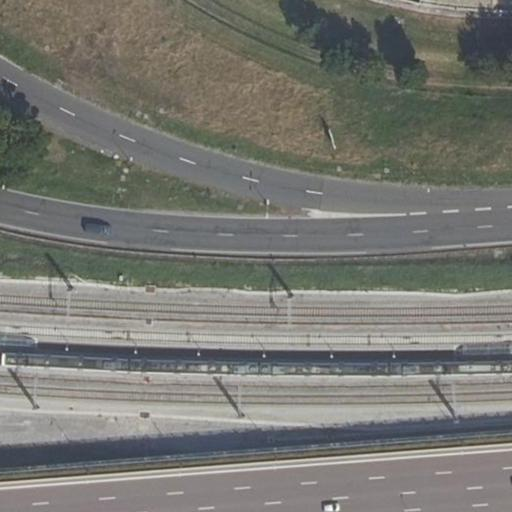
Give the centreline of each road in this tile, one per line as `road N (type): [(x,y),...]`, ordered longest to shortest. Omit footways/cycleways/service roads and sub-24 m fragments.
road 1 (secondary): [(0,74),(179,161),(497,225)]
road 2 (secondary): [(0,208),(174,234),(332,238),(497,225)]
road 3 (primary): [(191,511),(511,487)]
